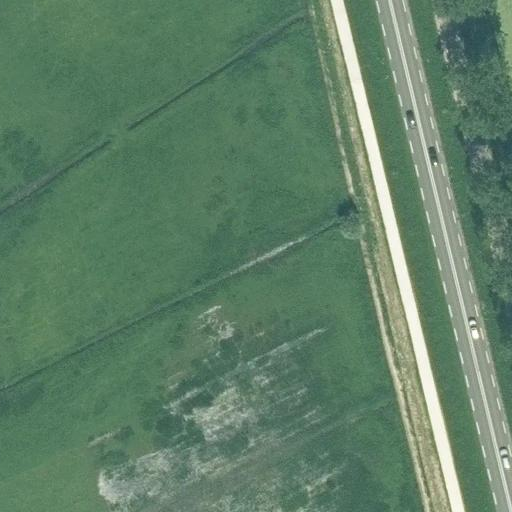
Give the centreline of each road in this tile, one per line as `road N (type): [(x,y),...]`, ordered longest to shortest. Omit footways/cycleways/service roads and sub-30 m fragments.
road 1 (primary): [(509,511),(387,0)]
road 2 (unclassified): [(511,302),(440,0)]
